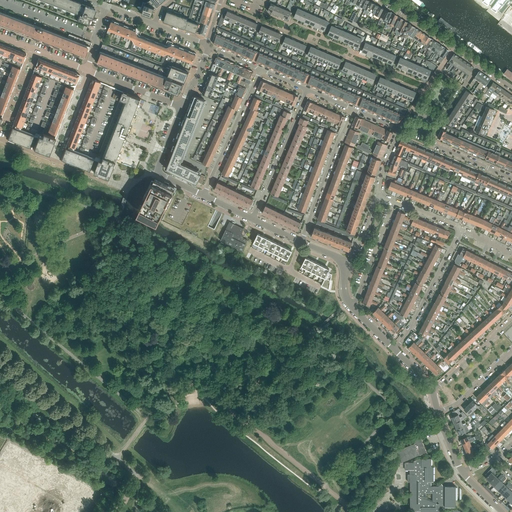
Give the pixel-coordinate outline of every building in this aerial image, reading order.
[(95,12),(93,11),(94,9),(92,8),(71,0),(40,0),(79,15),(77,21),(88,25),(90,19),(92,20),(95,12)] [(369,0),(368,0),(363,0),(360,7),(365,9),(369,0)] [(374,3),(369,0),(365,9),(370,12),(374,4),(374,3)] [(426,5),(420,0),(412,0),(423,9),(426,5)] [(485,0),(488,2),(489,1),(492,4),(491,5),(496,9),(497,7),(501,11),(509,2),(510,3),(511,0),(485,0)] [(153,12),(154,8),(153,6),(148,1),(146,3),(144,9),(153,12)] [(276,5),(271,3),(268,11),(273,13),(276,5)] [(379,6),(374,4),(370,12),(374,14),(379,6)] [(213,13),(214,9),(205,6),(202,5),(201,9),(204,10),(213,13)] [(273,13),(278,15),(281,8),(276,5),(273,13)] [(383,9),(379,6),(374,14),(379,17),(383,9)] [(278,15),(283,17),(286,10),(281,8),(278,15)] [(143,10),(142,14),(151,17),(153,12),(144,9),(143,10)] [(199,13),(202,14),(211,17),(213,13),(204,10),(201,9),(199,12),(199,13)] [(294,17),(300,20),(303,11),(298,9),(294,17)] [(286,10),(283,17),(288,20),(291,12),(286,10)] [(387,21),(390,16),(391,13),(391,12),(390,13),(390,12),(385,10),(383,15),(382,17),(381,16),(380,18),(379,20),(378,23),(380,24),(382,21),(386,23),(387,21)] [(88,51),(91,43),(69,34),(67,38),(0,11),(0,24),(84,57),(86,51),(88,51)] [(163,22),(168,23),(172,13),(167,11),(163,22)] [(168,23),(174,25),(178,13),(173,11),(172,13),(168,23)] [(225,19),(229,21),(233,13),(227,11),(226,15),(222,14),(218,23),(221,24),(222,25),(225,19)] [(300,20),(304,22),(308,13),(303,11),(300,20)] [(198,14),(202,16),(201,18),(210,21),(211,17),(202,14),(199,13),(199,12),(198,14)] [(174,25),(179,27),(183,17),(183,14),(178,13),(174,25)] [(229,21),(234,23),(238,15),(233,13),(229,21)] [(304,22),(309,24),(313,15),(308,13),(304,22)] [(393,27),(398,16),(392,13),(391,17),(388,22),(387,21),(386,23),(385,26),(388,27),(389,25),(393,27)] [(234,23),(239,25),(243,18),(238,15),(234,23)] [(309,24),(314,26),(318,18),(313,15),(309,24)] [(179,27),(184,29),(188,20),(187,20),(188,19),(183,17),(179,27)] [(196,21),(200,22),(209,25),(210,21),(201,18),(198,17),(196,21)] [(239,25),(244,27),(247,20),(243,18),(239,25)] [(314,26),(319,28),(323,20),(318,18),(314,26)] [(184,29),(196,33),(199,24),(196,23),(197,21),(191,19),(190,21),(188,20),(184,29)] [(407,22),(403,19),(398,30),(396,34),(399,35),(400,32),(402,33),(407,22)] [(442,19),(440,22),(453,32),(455,29),(442,19)] [(111,22),(107,33),(110,34),(110,32),(110,31),(110,30),(113,32),(116,33),(116,34),(115,34),(114,36),(117,37),(119,38),(120,36),(119,35),(120,34),(123,35),(126,37),(126,38),(125,38),(124,40),(126,40),(129,41),(129,40),(129,39),(129,38),(132,39),(133,41),(130,49),(130,50),(132,51),(135,44),(138,45),(138,46),(137,47),(136,48),(138,49),(141,50),(141,48),(141,46),(144,48),(148,49),(147,50),(146,50),(146,52),(148,53),(150,54),(151,52),(150,51),(151,50),(154,51),(157,53),(157,54),(156,54),(155,56),(157,57),(160,57),(160,56),(160,55),(160,54),(163,55),(164,55),(161,62),(162,63),(163,62),(167,54),(168,53),(172,55),(171,56),(170,56),(170,58),(172,58),(174,59),(175,58),(174,57),(175,56),(178,57),(181,58),(181,59),(180,60),(179,61),(182,62),(184,63),(184,62),(184,61),(184,60),(188,61),(191,62),(190,63),(189,64),(189,65),(191,66),(196,53),(191,51),(187,49),(182,47),(177,46),(173,44),(173,42),(167,40),(166,42),(168,43),(167,45),(165,45),(162,44),(158,42),(153,40),(148,38),(143,36),(139,34),(140,32),(141,33),(142,30),(137,28),(136,29),(131,28),(127,26),(122,24),(117,22),(112,20),(112,22),(111,22)] [(244,27),(249,29),(252,22),(247,20),(244,27)] [(323,20),(319,28),(325,30),(328,22),(323,20)] [(207,30),(209,25),(200,22),(198,28),(201,28),(207,30)] [(252,22),(249,29),(254,32),(258,24),(252,22)] [(403,36),(405,37),(407,34),(412,25),(408,23),(404,32),(406,33),(403,36)] [(407,34),(405,37),(406,38),(409,35),(410,36),(415,28),(412,25),(407,34)] [(258,33),(264,36),(267,28),(262,26),(258,33)] [(333,37),(337,28),(332,26),(328,35),(333,37)] [(264,36),(268,38),(272,30),(267,28),(264,36)] [(338,39),(342,31),(337,28),(333,37),(338,39)] [(415,28),(410,36),(412,37),(410,40),(411,41),(413,38),(419,30),(415,28)] [(277,32),(272,30),(268,38),(273,40),(277,32)] [(415,39),(417,40),(422,32),(419,30),(413,38),(411,41),(413,43),(415,39)] [(338,39),(343,41),(347,33),(342,31),(338,39)] [(282,34),(277,32),(273,40),(279,42),(282,34)] [(416,45),(418,46),(420,43),(425,34),(422,32),(417,40),(418,42),(416,45)] [(217,45),(221,36),(215,33),(213,42),(213,44),(217,45)] [(352,35),(347,33),(343,41),(348,43),(352,35)] [(422,44),(424,45),(429,37),(425,34),(420,43),(418,46),(419,47),(422,44)] [(348,43),(353,45),(357,37),(352,35),(348,43)] [(222,47),(226,38),(221,36),(217,45),(222,47)] [(282,46),(288,48),(291,39),(286,37),(282,46)] [(357,37),(353,45),(359,48),(362,39),(357,37)] [(426,51),(427,48),(432,39),(429,37),(424,45),(425,46),(423,49),(426,51)] [(226,49),(230,40),(226,38),(222,47),(226,49)] [(296,41),(291,39),(288,48),(293,50),(296,41)] [(427,51),(429,52),(435,41),(432,39),(427,48),(429,49),(427,51)] [(231,51),(235,42),(230,40),(226,49),(231,51)] [(293,50),(297,52),(301,44),(296,41),(293,50)] [(432,51),(434,52),(439,44),(435,41),(429,52),(431,53),(432,51)] [(235,53),(239,44),(235,42),(231,51),(235,53)] [(362,52),(367,54),(371,45),(366,43),(362,52)] [(240,55),(244,46),(239,44),(235,53),(240,55)] [(301,44),(297,52),(303,54),(306,46),(301,44)] [(442,46),(439,44),(434,52),(436,54),(435,53),(434,56),(435,57),(442,46)] [(367,54),(372,56),(376,48),(371,45),(367,54)] [(11,48),(6,46),(2,55),(5,56),(8,57),(11,48)] [(244,57),(248,48),(244,46),(240,55),(244,57)] [(446,48),(442,46),(435,57),(437,58),(438,55),(440,57),(446,48)] [(308,55),(313,57),(317,49),(311,47),(308,55)] [(11,48),(8,57),(10,58),(13,59),(16,50),(11,48)] [(249,59),(253,50),(248,48),(244,57),(249,59)] [(372,56),(377,58),(381,50),(376,48),(372,56)] [(446,48),(440,57),(442,58),(440,60),(442,61),(449,51),(449,50),(446,48)] [(313,57),(318,59),(322,51),(317,49),(313,57)] [(16,50),(13,59),(15,60),(18,61),(21,52),(16,50)] [(179,94),(180,94),(184,85),(163,76),(163,75),(103,51),(100,50),(98,55),(100,56),(100,57),(98,62),(97,63),(98,63),(103,65),(108,67),(113,69),(118,71),(123,73),(128,75),(133,77),(138,79),(143,81),(148,83),(153,85),(153,84),(153,85),(158,87),(158,86),(158,87),(163,89),(163,88),(164,89),(163,89),(168,91),(168,90),(169,91),(168,91),(173,93),(173,92),(173,93),(178,94),(179,94)] [(257,52),(253,50),(249,59),(253,61),(254,60),(258,52),(257,52)] [(377,58),(382,60),(386,52),(381,50),(377,58)] [(318,59),(323,62),(327,53),(322,51),(318,59)] [(18,61),(20,62),(22,63),(23,63),(26,54),(21,52),(18,61)] [(259,64),(263,54),(259,52),(255,60),(256,62),(259,64)] [(382,60),(387,62),(391,54),(386,52),(382,60)] [(323,62),(328,64),(331,55),(327,53),(323,62)] [(264,66),(268,56),(263,54),(259,64),(264,66)] [(391,54),(387,62),(393,65),(396,56),(391,54)] [(449,67),(447,69),(449,71),(451,68),(453,65),(458,57),(454,54),(449,62),(451,64),(449,67)] [(333,66),(337,58),(331,55),(328,64),(333,66)] [(222,58),(218,56),(216,57),(210,71),(211,72),(212,72),(216,65),(218,66),(222,58)] [(269,68),(273,58),(268,56),(264,66),(269,68)] [(453,69),(451,72),(453,73),(454,71),(456,67),(462,59),(458,57),(453,65),(455,66),(453,69)] [(222,58),(218,66),(222,67),(218,75),(220,76),(226,60),(222,58)] [(273,70),(277,60),(273,58),(269,68),(273,70)] [(342,60),(337,58),(333,66),(338,68),(342,60)] [(400,58),(397,66),(402,68),(406,60),(400,58)] [(39,59),(35,67),(41,69),(44,61),(39,59)] [(457,72),(455,74),(457,75),(458,73),(460,70),(466,62),(462,59),(456,67),(459,69),(457,72)] [(231,62),(226,60),(220,76),(221,76),(224,68),(228,70),(231,62)] [(278,72),(282,62),(277,60),(273,70),(278,72)] [(406,60),(402,68),(407,71),(411,62),(406,60)] [(44,61),(41,69),(46,71),(49,63),(44,61)] [(236,64),(231,62),(228,70),(231,71),(227,79),(229,80),(236,64)] [(282,74),(286,64),(282,62),(278,72),(282,74)] [(346,62),(342,70),(347,72),(351,64),(346,62)] [(411,62),(407,71),(412,73),(416,64),(411,62)] [(461,75),(459,76),(461,78),(462,76),(464,73),(470,65),(466,62),(460,70),(463,72),(461,75)] [(49,63),(46,71),(51,73),(54,65),(49,63)] [(240,66),(236,64),(229,80),(230,80),(233,72),(237,74),(240,66)] [(287,75),(291,66),(286,64),(282,74),(287,75)] [(351,64),(347,72),(352,75),(356,66),(351,64)] [(416,64),(412,73),(417,75),(420,66),(416,64)] [(54,65),(51,73),(56,75),(59,67),(54,65)] [(465,77),(463,79),(465,81),(474,67),(470,65),(464,73),(467,74),(465,77)] [(18,74),(20,69),(12,66),(10,71),(18,74)] [(165,71),(164,74),(172,77),(174,78),(179,80),(183,82),(184,81),(185,82),(189,73),(172,66),(171,69),(166,67),(166,68),(165,71)] [(291,77),(295,68),(291,66),(287,75),(291,77)] [(356,66),(352,75),(357,77),(361,68),(356,66)] [(420,66),(417,75),(422,77),(425,69),(420,66)] [(59,67),(56,75),(61,77),(64,69),(59,67)] [(243,76),(246,78),(249,70),(245,68),(240,79),(241,80),(243,76)] [(296,79),(300,70),(295,68),(291,77),(296,79)] [(361,68),(357,77),(362,79),(366,70),(361,68)] [(64,69),(61,77),(66,79),(69,71),(64,69)] [(425,69),(422,77),(427,79),(431,71),(425,69)] [(248,86),(249,83),(252,76),(254,73),(253,72),(249,70),(246,78),(247,78),(245,82),(243,86),(247,87),(248,86)] [(300,81),(304,72),(300,70),(296,79),(300,81)] [(366,70),(362,79),(367,81),(371,72),(366,70)] [(16,79),(18,74),(10,71),(8,76),(16,79)] [(69,71),(66,79),(71,81),(74,73),(69,71)] [(472,86),(476,79),(478,81),(483,74),(480,71),(478,72),(474,78),(470,85),(472,86)] [(309,74),(304,72),(300,81),(304,83),(306,82),(309,74)] [(371,72),(367,81),(373,83),(376,75),(371,72)] [(74,73),(71,81),(76,83),(80,75),(74,73)] [(210,73),(208,78),(217,82),(219,76),(210,73)] [(41,77),(33,74),(31,79),(39,82),(41,77)] [(477,90),(482,83),(487,76),(483,74),(478,81),(480,82),(475,89),(477,90)] [(307,83),(307,84),(311,86),(315,77),(310,75),(307,83)] [(15,84),(16,79),(8,76),(6,81),(15,84)] [(486,86),(490,79),(487,76),(482,83),(477,90),(479,91),(484,85),(486,86)] [(315,77),(311,86),(315,88),(319,79),(315,77)] [(380,77),(377,86),(382,88),(386,79),(380,77)] [(217,82),(208,78),(206,83),(215,87),(216,84),(219,85),(219,83),(217,82)] [(39,82),(31,79),(29,84),(37,87),(39,82)] [(98,88),(100,83),(92,79),(90,85),(98,88)] [(319,79),(315,88),(320,90),(324,81),(319,79)] [(386,79),(382,88),(387,90),(391,82),(386,79)] [(13,89),(15,84),(6,81),(4,86),(13,89)] [(262,91),(266,83),(261,81),(257,89),(262,91)] [(324,81),(320,90),(324,92),(328,83),(324,81)] [(391,82),(387,90),(392,92),(396,84),(391,82)] [(490,97),(492,93),(498,85),(493,82),(489,88),(486,86),(483,92),(490,97)] [(215,87),(206,83),(204,88),(213,92),(215,87)] [(271,85),(266,83),(262,91),(267,93),(271,85)] [(328,83),(324,92),(329,94),(333,85),(328,83)] [(29,84),(27,89),(35,92),(37,87),(29,84)] [(396,84),(392,92),(397,94),(401,86),(396,84)] [(96,93),(98,88),(90,85),(88,90),(96,93)] [(237,90),(245,93),(247,89),(246,88),(239,85),(237,90)] [(271,95),(275,87),(271,85),(267,93),(271,95)] [(333,85),(329,94),(334,96),(338,87),(333,85)] [(492,93),(497,96),(502,88),(498,85),(492,93)] [(11,94),(13,89),(4,86),(2,91),(11,94)] [(72,95),(74,90),(64,86),(62,92),(63,92),(72,95)] [(401,86),(397,94),(402,96),(406,88),(401,86)] [(271,95),(276,97),(280,89),(275,87),(271,95)] [(338,87),(334,96),(338,98),(342,89),(338,87)] [(213,92),(204,88),(202,94),(211,97),(213,92)] [(406,88),(402,96),(407,99),(411,90),(406,88)] [(497,96),(501,99),(506,92),(502,88),(497,96)] [(27,89),(25,94),(33,97),(35,92),(27,89)] [(276,97),(281,99),(284,91),(280,89),(276,97)] [(342,89),(338,98),(343,100),(347,91),(342,89)] [(95,98),(96,93),(88,90),(86,95),(95,98)] [(235,95),(236,95),(243,98),(245,93),(237,90),(235,95)] [(411,90),(407,99),(412,101),(416,92),(411,90)] [(466,90),(463,95),(470,99),(473,95),(466,90)] [(9,100),(11,94),(2,91),(0,96),(9,100)] [(281,99),(285,101),(289,93),(284,91),(281,99)] [(347,91),(343,100),(347,102),(351,93),(347,91)] [(63,92),(61,97),(70,100),(72,95),(63,92)] [(120,99),(119,101),(114,114),(98,155),(104,158),(116,162),(117,161),(122,148),(122,146),(123,145),(124,146),(126,141),(125,141),(128,134),(127,134),(127,133),(128,131),(134,117),(137,107),(138,106),(140,100),(141,99),(123,92),(122,94),(121,96),(121,97),(120,99)] [(501,99),(506,102),(511,95),(506,92),(501,99)] [(285,101),(290,103),(293,95),(289,93),(285,101)] [(351,93),(347,102),(352,104),(356,95),(351,93)] [(25,94),(23,99),(31,102),(33,97),(25,94)] [(93,103),(95,98),(86,95),(84,100),(93,103)] [(236,95),(233,101),(237,102),(237,103),(240,104),(243,98),(236,95)] [(293,95),(290,103),(294,105),(298,97),(293,95)] [(356,95),(352,104),(356,105),(357,105),(361,97),(356,95)] [(463,95),(460,99),(467,104),(470,99),(463,95)] [(0,102),(7,105),(9,100),(0,96),(0,102)] [(167,169),(166,169),(171,172),(197,184),(198,182),(202,184),(205,176),(203,175),(201,174),(179,164),(184,152),(186,146),(187,146),(190,139),(204,101),(205,100),(200,98),(195,96),(194,97),(194,99),(193,100),(191,106),(191,107),(189,112),(188,113),(186,119),(186,120),(184,125),(183,126),(181,131),(181,132),(179,138),(178,139),(177,141),(177,142),(176,145),(174,151),(173,151),(173,153),(171,157),(169,164),(167,169)] [(61,97),(59,102),(68,105),(70,100),(61,97)] [(254,97),(252,103),(259,106),(261,100),(254,97)] [(358,105),(358,107),(362,108),(366,99),(361,97),(358,105)] [(23,99),(21,104),(30,107),(31,102),(23,99)] [(366,99),(362,108),(367,110),(371,101),(366,99)] [(460,99),(457,104),(464,108),(467,104),(460,99)] [(91,108),(93,103),(84,100),(82,105),(91,108)] [(236,109),(238,110),(240,104),(237,103),(237,102),(233,101),(231,107),(236,109)] [(304,109),(309,111),(312,103),(308,101),(304,109)] [(371,101),(367,110),(371,112),(375,103),(371,101)] [(59,102),(57,107),(66,110),(68,105),(59,102)] [(250,108),(251,109),(257,111),(257,110),(259,106),(252,103),(250,108)] [(309,111),(313,113),(317,105),(312,103),(309,111)] [(375,103),(371,112),(376,114),(380,105),(375,103)] [(21,104),(19,109),(28,112),(30,107),(21,104)] [(457,104),(454,108),(461,113),(464,108),(457,104)] [(82,105),(80,110),(89,113),(91,108),(82,105)] [(317,105),(313,113),(318,115),(322,107),(317,105)] [(380,105),(376,114),(380,116),(384,107),(380,105)] [(233,115),(236,109),(231,107),(229,106),(226,112),(230,114),(230,113),(233,115)] [(57,107),(55,112),(64,115),(66,110),(57,107)] [(318,115),(323,117),(326,109),(322,107),(318,115)] [(384,107),(380,116),(385,118),(389,109),(384,107)] [(487,107),(484,112),(493,115),(495,110),(487,107)] [(454,108),(451,113),(458,117),(461,113),(454,108)] [(19,109),(17,114),(26,117),(28,112),(19,109)] [(322,117),(327,119),(331,111),(326,109),(323,117),(322,117)] [(389,109),(385,118),(390,120),(394,111),(389,109)] [(80,110),(78,115),(87,118),(89,113),(80,110)] [(284,110),(282,116),(287,118),(289,119),(291,113),(284,110)] [(327,119),(332,121),(335,113),(331,111),(327,119)] [(394,111),(390,120),(394,122),(398,113),(394,111)] [(62,120),(64,115),(55,112),(54,117),(53,117),(62,120)] [(230,114),(226,112),(224,117),(231,121),(233,115),(230,113),(230,114)] [(484,112),(482,117),(490,120),(493,115),(484,112)] [(249,113),(247,118),(254,121),(256,116),(249,113)] [(332,121),(336,123),(340,115),(335,113),(332,121)] [(398,113),(394,122),(398,124),(399,123),(405,116),(398,113)] [(458,117),(451,113),(448,117),(455,122),(458,117)] [(17,114),(15,119),(24,122),(26,117),(17,114)] [(85,123),(87,118),(78,115),(76,120),(85,123)] [(340,115),(336,123),(341,125),(345,117),(340,115)] [(62,120),(53,117),(54,117),(53,116),(50,122),(51,122),(52,122),(60,125),(62,120)] [(357,128),(361,119),(356,116),(352,125),(357,127),(357,128)] [(224,117),(221,123),(225,124),(224,125),(228,127),(231,121),(224,117)] [(455,122),(448,117),(445,122),(452,126),(455,122)] [(480,122),(488,125),(490,120),(482,117),(480,122)] [(247,118),(245,123),(251,126),(254,121),(247,118)] [(298,123),(300,124),(305,126),(306,126),(308,120),(301,118),(298,123)] [(15,119),(13,124),(13,125),(22,128),(24,122),(15,119)] [(357,128),(364,131),(367,122),(366,121),(365,121),(361,120),(361,119),(357,128)] [(83,128),(85,123),(76,120),(74,125),(83,128)] [(58,130),(60,125),(52,122),(51,122),(50,127),(58,130)] [(364,131),(370,134),(374,125),(370,123),(369,122),(368,123),(367,122),(364,131)] [(488,125),(480,122),(478,127),(486,130),(488,125)] [(225,124),(221,123),(218,129),(225,132),(228,127),(224,125),(225,124)] [(245,123),(242,128),(249,131),(251,126),(245,123)] [(300,124),(298,129),(305,132),(307,127),(306,126),(305,126),(300,124)] [(12,127),(7,140),(48,156),(55,138),(43,133),(43,134),(37,132),(36,135),(30,133),(31,131),(30,131),(26,129),(22,128),(13,125),(13,126),(14,126),(14,128),(12,127)] [(81,133),(83,128),(74,125),(72,130),(81,133)] [(370,134),(377,137),(381,128),(380,128),(379,127),(378,127),(374,125),(370,134)] [(486,130),(478,127),(475,125),(473,128),(477,129),(476,132),(484,135),(486,130)] [(56,135),(58,130),(50,127),(48,132),(56,135)] [(240,133),(247,136),(249,131),(242,128),(240,133)] [(377,137),(383,139),(388,130),(387,130),(387,131),(383,129),(382,128),(381,128),(377,137)] [(218,129),(216,135),(219,137),(219,136),(223,137),(225,132),(218,129)] [(305,132),(298,129),(295,134),(303,137),(305,132)] [(349,135),(348,136),(357,140),(360,133),(357,131),(355,131),(354,130),(350,129),(351,129),(349,134),(348,134),(349,135)] [(79,138),(81,133),(72,130),(70,135),(79,138)] [(326,135),(333,138),(335,132),(328,130),(326,135)] [(388,130),(383,139),(384,140),(384,139),(389,141),(393,132),(388,130)] [(247,136),(240,133),(238,138),(245,141),(247,136)] [(295,134),(293,140),(300,143),(303,137),(295,134)] [(77,143),(79,138),(70,135),(68,140),(77,143)] [(216,135),(213,140),(220,144),(223,137),(219,136),(219,137),(216,135)] [(324,141),(331,143),(333,138),(326,135),(324,141)] [(357,140),(348,136),(348,137),(347,137),(347,138),(346,142),(345,142),(354,146),(357,140)] [(458,138),(455,145),(459,147),(462,140),(463,138),(459,136),(458,138)] [(405,149),(409,140),(404,137),(402,138),(402,140),(401,139),(401,140),(400,140),(398,145),(399,145),(395,153),(402,156),(403,152),(402,148),(405,149)] [(236,143),(242,146),(245,141),(238,138),(236,143)] [(463,138),(460,147),(464,149),(468,140),(463,138)] [(75,148),(77,143),(68,140),(66,145),(67,145),(75,149),(75,148)] [(211,146),(214,147),(214,148),(217,150),(220,144),(213,140),(211,146)] [(300,143),(293,140),(291,145),(298,148),(300,143)] [(468,140),(464,149),(468,151),(472,142),(468,140)] [(375,148),(384,152),(384,151),(385,151),(385,149),(386,145),(387,146),(387,145),(384,144),(383,143),(381,143),(378,141),(375,148)] [(472,142),(468,151),(472,153),(476,144),(472,142)] [(236,143),(233,148),(240,151),(242,146),(236,143)] [(476,144),(472,153),(477,155),(480,148),(481,145),(476,144)] [(110,178),(114,168),(116,163),(116,162),(104,158),(98,155),(96,154),(91,152),(85,149),(84,152),(75,148),(75,149),(67,145),(66,147),(67,147),(67,149),(65,148),(61,159),(60,161),(90,172),(94,174),(109,180),(110,178)] [(291,145),(289,151),(296,153),(298,148),(291,145)] [(346,145),(344,150),(351,153),(353,147),(346,145)] [(480,148),(477,155),(481,156),(484,150),(485,147),(481,145),(480,148)] [(211,146),(208,152),(215,155),(217,150),(214,148),(214,147),(211,146)] [(414,153),(413,155),(418,157),(421,148),(417,146),(414,153)] [(484,150),(481,156),(485,158),(488,152),(489,149),(485,147),(484,150)] [(233,148),(231,153),(238,156),(240,151),(233,148)] [(384,152),(375,148),(372,155),(382,159),(381,158),(383,154),(384,154),(383,152),(384,152)] [(421,148),(418,157),(422,159),(426,150),(421,148)] [(488,152),(485,158),(489,160),(491,161),(494,153),(493,153),(495,151),(494,150),(490,148),(489,149),(488,152)] [(426,150),(422,159),(426,161),(430,152),(426,150)] [(296,153),(289,151),(287,156),(294,159),(296,153)] [(318,156),(325,159),(327,154),(320,151),(318,156)] [(494,153),(491,161),(493,161),(496,163),(499,156),(501,153),(496,151),(495,154),(494,153)] [(205,158),(209,160),(209,159),(212,160),(215,155),(208,152),(205,158)] [(430,152),(426,161),(431,163),(434,154),(430,152)] [(231,153),(229,158),(235,161),(238,156),(231,153)] [(366,155),(363,154),(358,168),(360,169),(366,155)] [(401,157),(395,154),(393,159),(399,162),(403,163),(406,165),(407,162),(400,159),(401,157)] [(434,154),(431,163),(435,165),(439,156),(434,154)] [(287,156),(284,161),(291,164),(294,159),(287,156)] [(316,162),(323,164),(325,159),(318,156),(316,162)] [(439,156),(435,165),(439,167),(443,158),(439,156)] [(372,157),(367,172),(376,175),(381,160),(372,157)] [(209,160),(205,158),(203,163),(209,167),(212,160),(209,159),(209,160)] [(229,158),(226,163),(233,166),(235,161),(229,158)] [(444,158),(440,167),(445,169),(448,160),(444,158)] [(405,167),(406,165),(403,163),(399,162),(393,159),(391,163),(397,166),(398,164),(405,167)] [(448,160),(445,169),(449,171),(450,168),(453,162),(448,160)] [(284,161),(282,167),(289,170),(291,164),(284,161)] [(340,161),(338,166),(345,169),(347,163),(340,161)] [(226,163),(224,168),(231,171),(233,166),(226,163)] [(282,167),(280,172),(287,175),(289,170),(282,167)] [(463,174),(462,176),(466,178),(470,169),(466,167),(463,174)] [(231,171),(224,168),(222,173),(229,177),(231,171)] [(470,169),(466,178),(470,180),(474,171),(470,169)] [(336,227),(339,228),(360,171),(357,170),(336,227)] [(474,171),(470,180),(475,182),(479,173),(474,171)] [(287,175),(280,172),(278,177),(285,180),(287,175)] [(310,178),(317,180),(319,175),(312,172),(310,178)] [(475,182),(474,183),(479,185),(480,182),(481,183),(484,175),(479,173),(475,182)] [(375,177),(367,174),(362,188),(370,191),(375,177)] [(484,175),(481,183),(480,185),(485,187),(486,187),(489,178),(484,175)] [(222,178),(236,184),(237,182),(224,176),(222,178)] [(278,177),(275,183),(282,186),(285,180),(278,177)] [(334,177),(332,182),(339,185),(341,179),(334,177)] [(486,187),(490,189),(494,179),(489,178),(486,187)] [(140,210),(138,213),(158,223),(160,220),(160,219),(208,243),(214,230),(208,226),(216,210),(174,190),(175,188),(155,179),(150,189),(140,210)] [(494,179),(490,189),(494,190),(498,181),(494,179)] [(498,181),(494,190),(499,192),(502,183),(498,181)] [(214,190),(223,194),(227,186),(218,182),(214,190)] [(332,182),(330,187),(337,190),(339,185),(332,182)] [(275,183),(273,188),(280,191),(282,186),(275,183)] [(314,191),(315,186),(308,183),(306,188),(314,191)] [(396,183),(393,190),(397,192),(399,188),(400,188),(401,186),(400,185),(396,183)] [(502,183),(499,192),(503,194),(507,185),(502,183)] [(507,185),(503,194),(507,196),(511,187),(507,185)] [(223,194),(232,198),(236,190),(227,186),(223,194)] [(402,194),(407,196),(408,192),(409,192),(410,189),(409,189),(405,187),(402,194)] [(273,188),(271,193),(278,196),(280,191),(273,188)] [(362,188),(357,202),(365,205),(370,191),(362,188)] [(232,198),(241,203),(245,195),(236,190),(232,198)] [(411,198),(416,200),(417,195),(418,196),(419,193),(418,193),(414,191),(411,198)] [(310,202),(312,196),(304,194),(302,199),(310,202)] [(245,195),(241,203),(250,207),(254,199),(245,195)] [(428,197),(427,196),(423,195),(420,202),(425,203),(427,199),(428,197)] [(437,201),(436,200),(432,198),(429,205),(434,207),(436,203),(437,201)] [(365,205),(357,202),(352,216),(360,219),(365,205)] [(447,204),(446,204),(441,202),(438,209),(443,211),(445,206),(445,207),(447,204)] [(308,207),(300,204),(298,210),(306,213),(308,207)] [(262,213),(271,217),(275,209),(266,205),(262,213)] [(456,208),(455,208),(450,206),(447,213),(452,215),(454,210),(455,211),(456,208)] [(271,217),(280,222),(284,214),(275,209),(271,217)] [(280,222),(289,226),(293,218),(284,214),(280,222)] [(327,217),(320,214),(318,219),(325,222),(327,217)] [(360,219),(352,216),(346,231),(355,234),(360,219)] [(489,222),(486,229),(490,231),(492,227),(491,226),(493,224),(492,223),(493,221),(494,218),(492,217),(489,222)] [(293,218),(289,226),(298,230),(302,222),(293,218)] [(318,221),(317,224),(354,238),(355,235),(318,221)] [(243,229),(229,222),(221,240),(228,244),(242,251),(246,244),(247,241),(248,240),(243,238),(242,238),(243,236),(241,234),(243,229),(244,228),(243,228),(243,229)] [(492,227),(490,231),(494,233),(498,227),(499,224),(495,222),(494,224),(493,224),(491,226),(492,227)] [(327,233),(315,228),(311,236),(324,241),(327,233)] [(441,228),(438,235),(447,239),(450,232),(441,228)] [(324,241),(336,246),(340,237),(327,233),(324,241)] [(258,234),(253,244),(258,246),(263,236),(261,236),(262,236),(261,236),(258,234)] [(263,236),(258,246),(263,249),(263,248),(268,239),(264,237),(263,236)] [(340,237),(336,246),(349,251),(352,242),(340,237)] [(268,239),(263,248),(268,250),(272,241),(271,241),(271,240),(268,239)] [(268,250),(267,251),(272,253),(277,243),(274,242),(272,241),(268,250)] [(277,243),(272,253),(277,256),(282,246),(281,245),(277,243)] [(282,246),(277,256),(282,258),(283,257),(287,248),(284,246),(283,246),(283,247),(282,246)] [(287,248),(283,257),(288,260),(292,252),(291,250),(287,248)] [(433,249),(431,253),(437,257),(440,252),(435,250),(436,249),(433,248),(433,249)] [(466,250),(463,248),(459,255),(458,254),(455,261),(456,262),(455,263),(459,265),(463,257),(466,250)] [(386,265),(386,264),(388,260),(381,257),(379,262),(383,263),(383,264),(386,265)] [(428,258),(426,262),(433,266),(435,261),(431,259),(431,258),(429,257),(428,258)] [(305,258),(301,266),(306,269),(311,260),(307,258),(305,258)] [(311,260),(306,269),(311,271),(315,263),(314,262),(311,260)] [(311,271),(310,272),(315,275),(320,265),(317,263),(315,263),(311,271)] [(320,265),(315,275),(320,277),(325,267),(324,267),(324,266),(320,265)] [(384,269),(377,266),(375,271),(380,272),(379,273),(382,274),(382,273),(384,269)] [(421,271),(428,274),(431,270),(426,268),(427,267),(424,266),(424,267),(422,271),(421,271)] [(325,267),(320,277),(325,279),(325,278),(326,278),(327,276),(331,278),(332,274),(329,273),(330,271),(330,270),(330,269),(329,269),(327,268),(326,267),(325,267)] [(511,273),(506,270),(502,277),(511,281),(511,278),(511,273)] [(418,280),(423,283),(424,283),(426,279),(422,276),(422,275),(420,274),(419,275),(417,280),(418,280)] [(382,282),(379,281),(380,278),(373,275),(372,280),(376,282),(378,283),(378,284),(381,286),(382,283),(382,282)] [(322,284),(321,286),(329,290),(331,281),(331,278),(327,276),(326,278),(325,278),(325,279),(322,284)] [(448,277),(445,282),(452,285),(454,281),(455,280),(452,279),(452,280),(448,277)] [(422,286),(421,285),(423,283),(418,280),(416,283),(415,282),(413,287),(413,288),(415,289),(415,288),(420,290),(422,286)] [(368,289),(373,291),(372,292),(375,293),(375,291),(377,287),(370,284),(368,289)] [(445,297),(447,294),(448,294),(450,290),(450,289),(448,288),(447,288),(443,286),(441,291),(442,291),(440,294),(445,297)] [(409,296),(408,297),(411,298),(411,297),(416,299),(418,295),(411,291),(411,292),(409,296)] [(366,293),(365,298),(369,300),(369,301),(371,302),(372,301),(373,296),(366,293)] [(440,294),(437,298),(441,300),(441,301),(443,303),(444,301),(446,297),(445,297),(440,294)] [(503,302),(509,306),(510,306),(511,302),(511,301),(509,299),(509,298),(507,297),(503,302)] [(435,302),(432,307),(437,309),(436,310),(439,311),(439,310),(441,306),(442,306),(435,302)] [(499,310),(503,314),(506,310),(501,305),(497,309),(499,311),(499,310)] [(373,313),(376,316),(380,313),(379,312),(381,310),(380,309),(378,307),(373,313)] [(494,311),(499,317),(503,314),(499,310),(499,311),(497,309),(494,311)] [(376,316),(380,320),(385,314),(382,311),(381,310),(379,312),(380,313),(376,316)] [(430,311),(428,316),(432,318),(432,319),(434,320),(435,319),(437,315),(430,311)] [(492,317),(495,320),(499,317),(494,311),(490,315),(492,317)] [(380,320),(384,323),(387,320),(386,319),(388,317),(387,316),(385,314),(380,320)] [(492,317),(490,315),(486,318),(492,324),(495,320),(492,317)] [(384,323),(387,326),(392,321),(389,318),(388,317),(386,319),(387,320),(384,323)] [(485,323),(488,327),(492,324),(486,318),(482,322),(484,324),(485,323)] [(403,328),(401,326),(404,324),(400,320),(400,321),(398,323),(397,321),(394,323),(395,324),(393,326),(394,327),(391,330),(394,333),(396,332),(398,334),(403,328)] [(426,320),(423,324),(428,326),(427,327),(430,329),(430,328),(432,323),(426,320)] [(387,326),(391,330),(394,327),(393,326),(395,324),(394,323),(392,321),(387,326)] [(480,325),(485,330),(488,327),(485,323),(484,324),(482,322),(480,325)] [(478,330),(481,333),(485,330),(480,325),(475,329),(477,331),(478,330)] [(472,331),(477,337),(481,333),(478,330),(477,331),(475,329),(472,331)] [(477,337),(472,331),(469,334),(471,336),(471,337),(474,340),(477,337)] [(471,336),(469,334),(465,338),(470,343),(474,340),(471,337),(471,336)] [(464,343),(462,340),(458,344),(463,350),(467,347),(463,343),(464,343)] [(418,346),(417,346),(414,342),(408,347),(412,351),(415,347),(416,348),(418,346)] [(419,347),(418,346),(416,348),(415,347),(412,351),(415,354),(421,349),(419,347)] [(455,347),(451,351),(456,357),(459,353),(456,350),(457,349),(455,347)] [(424,352),(421,349),(415,354),(419,358),(422,354),(423,355),(425,353),(424,352)] [(426,354),(425,353),(423,355),(422,354),(419,358),(422,361),(428,356),(426,354)] [(450,356),(448,354),(443,358),(448,363),(452,360),(449,357),(450,356)] [(422,361),(426,364),(429,361),(429,360),(430,358),(428,356),(422,361)] [(432,360),(430,358),(429,360),(429,361),(426,364),(429,368),(435,362),(432,360)] [(429,368),(433,371),(436,368),(436,367),(437,365),(435,362),(429,368)] [(436,368),(433,371),(437,375),(442,369),(439,367),(437,365),(436,367),(436,368)] [(504,370),(501,373),(504,377),(503,377),(505,379),(506,379),(509,375),(510,376),(510,375),(504,370)] [(501,373),(497,377),(502,382),(505,385),(507,383),(506,382),(504,380),(505,379),(503,377),(504,377),(501,373)] [(497,377),(494,380),(497,383),(496,384),(498,386),(499,385),(502,382),(497,377)] [(494,380),(490,383),(495,389),(497,387),(498,386),(496,384),(497,383),(494,380)] [(490,383),(487,387),(490,390),(489,391),(491,393),(492,392),(495,389),(490,383)] [(487,387),(483,390),(488,396),(490,398),(492,396),(490,394),(491,393),(489,391),(490,390),(487,387)] [(480,394),(483,397),(482,398),(484,400),(485,399),(488,396),(483,390),(480,394)] [(483,397),(480,394),(476,397),(484,406),(486,404),(485,403),(483,400),(484,400),(482,398),(483,397)] [(473,400),(468,404),(473,410),(474,410),(478,405),(473,400)] [(473,410),(468,404),(466,406),(465,406),(463,407),(463,408),(464,409),(471,416),(475,411),(474,410),(473,410)] [(460,418),(458,414),(451,417),(454,423),(461,420),(463,419),(464,419),(467,416),(464,412),(461,414),(462,417),(460,418)] [(463,426),(461,420),(454,423),(456,429),(463,426)] [(477,429),(481,425),(479,423),(477,425),(475,427),(475,426),(469,429),(470,432),(476,430),(477,429)] [(511,428),(507,423),(503,428),(508,433),(511,428)] [(463,426),(456,429),(459,435),(466,432),(463,426)] [(503,428),(499,432),(504,437),(508,433),(503,428)] [(499,432),(495,436),(500,441),(504,437),(499,432)] [(401,444),(402,448),(394,451),(397,459),(399,463),(419,455),(426,452),(422,441),(420,436),(401,444)] [(495,436),(491,440),(496,445),(500,441),(495,436)] [(496,445),(491,440),(488,443),(487,442),(485,444),(488,451),(491,447),(493,448),(496,445)] [(431,486),(431,482),(434,482),(434,467),(431,467),(431,458),(419,459),(414,461),(414,463),(405,463),(405,470),(410,470),(410,474),(408,474),(408,482),(410,482),(410,511),(414,511),(461,511),(455,509),(452,511),(442,511),(442,509),(440,509),(440,507),(456,507),(456,486),(443,486),(441,484),(438,486),(431,486)] [(486,478),(490,482),(496,476),(494,474),(495,474),(494,473),(497,470),(493,466),(485,474),(487,476),(486,478)] [(490,482),(494,486),(504,476),(501,474),(498,478),(496,476),(490,482)] [(494,486),(498,490),(504,484),(501,481),(505,477),(504,476),(494,486)] [(498,490),(502,494),(511,484),(509,482),(506,486),(504,484),(498,490)] [(502,494),(506,498),(511,492),(510,490),(511,487),(511,484),(502,494)]
